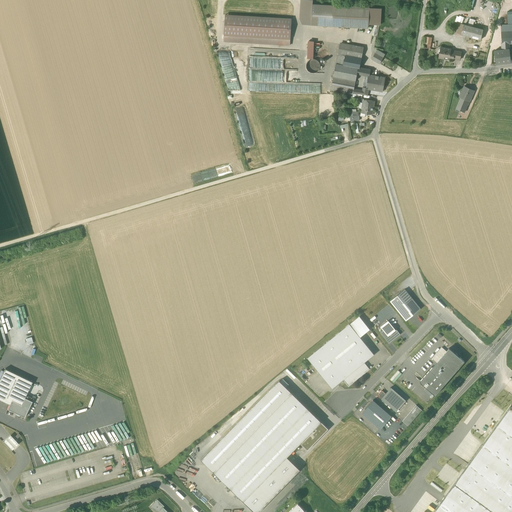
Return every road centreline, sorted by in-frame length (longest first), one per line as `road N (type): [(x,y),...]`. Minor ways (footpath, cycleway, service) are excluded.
road 1 (track): [(374,135),(0,246)]
road 2 (unclassified): [(443,314),(423,292),(374,135),(381,105),(414,72),(511,65)]
road 3 (tertiary): [(355,511),(488,358)]
road 4 (unclassified): [(190,511),(151,481),(45,511)]
road 5 (unclassified): [(443,314),(344,411)]
